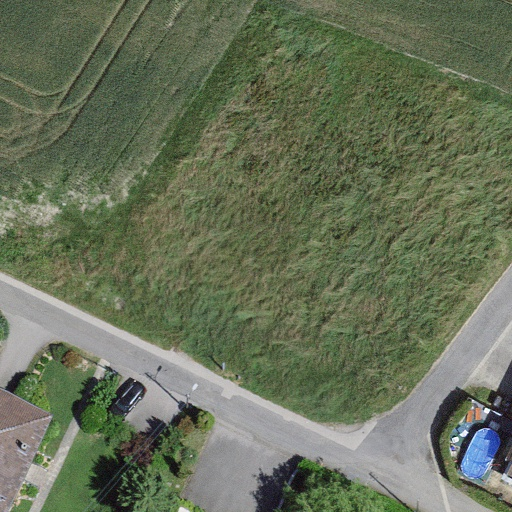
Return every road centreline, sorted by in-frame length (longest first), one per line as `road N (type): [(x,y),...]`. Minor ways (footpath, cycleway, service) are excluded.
road 1 (residential): [(0,297),(370,474)]
road 2 (residential): [(370,474),(511,284)]
